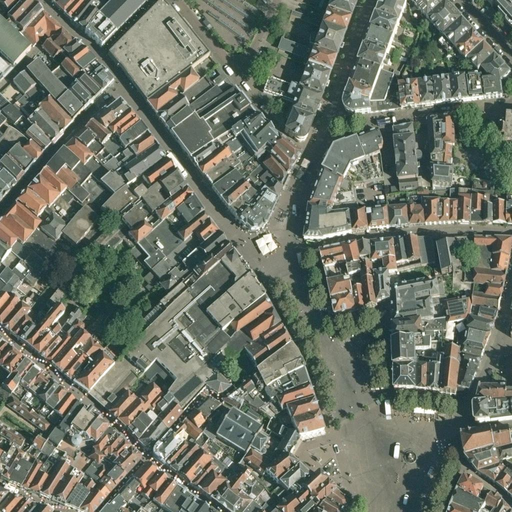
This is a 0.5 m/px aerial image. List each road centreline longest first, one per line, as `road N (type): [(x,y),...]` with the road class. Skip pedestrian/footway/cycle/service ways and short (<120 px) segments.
road 1 (residential): [(511,348),(497,347),(461,411),(463,430),(511,423)]
road 2 (unclassified): [(376,123),(511,104)]
